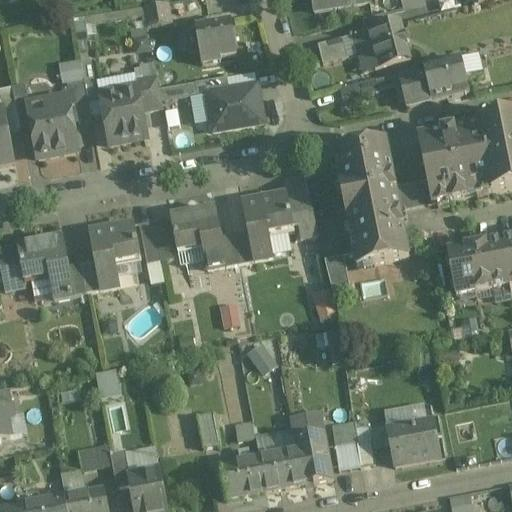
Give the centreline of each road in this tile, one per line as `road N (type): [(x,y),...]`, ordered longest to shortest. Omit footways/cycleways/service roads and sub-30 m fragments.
road 1 (residential): [(0,211),(312,151)]
road 2 (residential): [(511,469),(292,511)]
road 3 (residential): [(312,151),(511,107)]
road 4 (residential): [(269,0),(312,151)]
